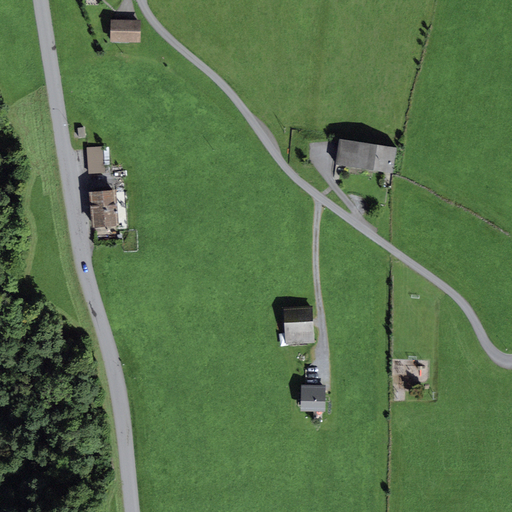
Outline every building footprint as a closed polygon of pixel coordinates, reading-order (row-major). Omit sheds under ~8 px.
[(113,22),(112,40),(139,40),(139,23),(113,22)] [(397,148),(391,147),(340,140),(336,164),(393,172),(397,148)] [(105,172),(103,148),(88,149),(90,173),(105,172)] [(94,225),(128,223),(126,192),(92,194),(94,225)] [(314,342),(312,308),(286,310),(288,343),(314,342)] [(304,386),(303,409),(324,409),(324,387),(304,386)]
